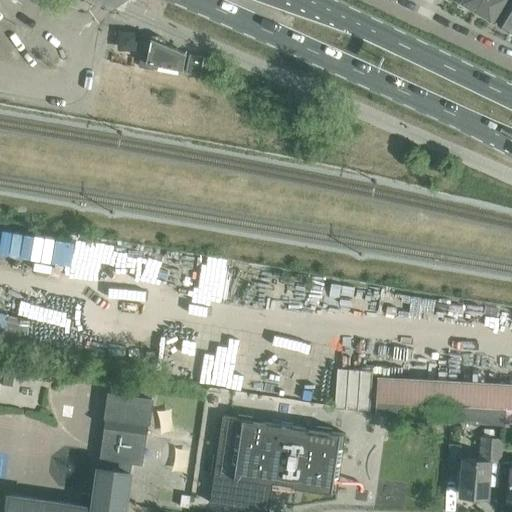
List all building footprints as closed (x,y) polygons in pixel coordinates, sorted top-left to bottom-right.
[(459,0),(476,10),(481,0),(459,0)] [(481,0),(476,10),(494,20),(505,0),(481,0)] [(511,0),(498,24),(511,32),(511,0)] [(141,53),(138,66),(139,66),(139,67),(149,69),(153,70),(154,64),(159,65),(158,69),(158,70),(176,74),(177,68),(182,69),(184,62),(185,53),(166,45),(165,40),(162,37),(158,35),(154,35),(150,36),(148,38),(147,39),(145,42),(144,46),(145,50),(147,54),(148,55),(141,53)] [(186,72),(200,75),(204,56),(189,54),(186,72)] [(14,374),(5,372),(3,384),(12,385),(14,374)] [(511,382),(378,375),(378,383),(362,382),(360,405),(376,407),(376,413),(506,427),(511,427),(511,382)] [(147,433),(152,400),(109,394),(104,426),(106,427),(100,468),(130,473),(132,463),(142,464),(145,447),(144,447),(146,432),(147,433)] [(214,474),(213,481),(210,503),(224,505),(224,508),(239,510),(240,507),(269,511),(273,481),(293,484),(292,486),(307,488),(307,491),(322,493),(322,490),(337,492),(345,434),(331,431),(331,428),(316,426),(316,429),(252,420),(253,417),(238,415),(237,418),(223,416),(216,460),(213,460),(211,473),(214,474)] [(460,494),(488,496),(491,462),(501,463),(503,438),(481,436),(479,460),(463,459),(460,494)] [(124,511),(130,473),(100,468),(98,468),(94,494),(81,492),(79,505),(10,494),(6,511),(124,511)] [(190,495),(182,494),(180,506),(188,507),(190,495)]
